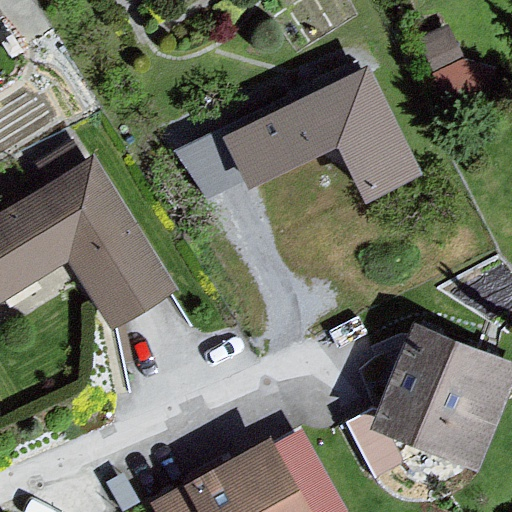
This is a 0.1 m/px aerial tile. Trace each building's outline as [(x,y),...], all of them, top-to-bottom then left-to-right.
[(448,26),(420,40),(437,72),(465,57),(448,26)] [(511,73),(465,57),(437,72),(461,119),(511,93),(511,73)] [(368,69),(223,143),(244,185),(249,194),(342,147),(371,203),(423,176),(368,69)] [(205,205),(244,185),(223,143),(220,130),(177,152),(205,205)] [(37,164),(52,187),(89,164),(74,141),(37,164)] [(52,187),(0,219),(0,300),(64,261),(112,337),(179,295),(95,160),(89,164),(52,187)] [(511,366),(417,327),(374,429),(479,473),(511,393),(511,366)] [(348,511),(302,428),(272,444),(309,511),(348,511)] [(309,511),(272,444),(153,507),(156,511),(309,511)]
